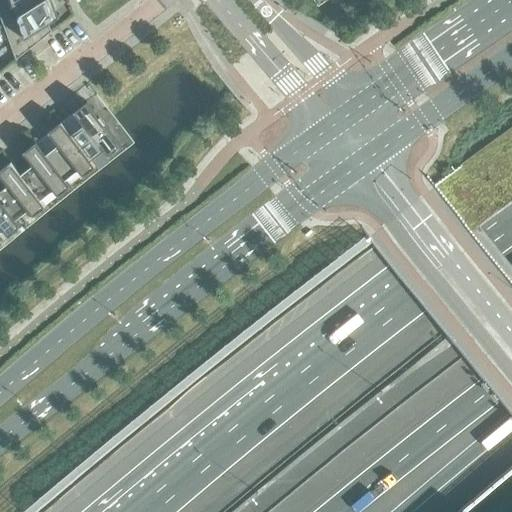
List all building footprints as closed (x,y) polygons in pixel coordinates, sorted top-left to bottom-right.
[(42,0),(0,0),(0,13),(4,24),(42,0)] [(61,17),(54,0),(42,0),(4,24),(17,59),(49,34),(45,27),(61,17)] [(84,124),(72,134),(92,159),(104,149),(109,155),(122,146),(88,101),(75,111),(84,124)] [(511,118),(489,134),(416,182),(341,239),(235,320),(118,414),(0,511),(15,511),(123,422),(240,328),(346,244),(415,191),(418,191),(423,194),(456,235),(490,281),(494,285),(490,289),(424,339),(324,419),(207,511),(244,511),(335,440),(441,355),(509,303),(511,305),(511,441),(425,511),(443,511),(511,455),(511,118)] [(59,144),(47,154),(67,179),(79,169),(84,175),(97,165),(92,159),(72,134),(62,121),(49,131),(59,144)] [(34,164),(22,174),(41,199),(54,189),(59,195),(72,185),(67,179),(47,154),(37,141),(24,152),(34,164)] [(0,173),(9,184),(0,191),(0,198),(17,219),(29,209),(34,215),(47,205),(41,199),(22,174),(12,161),(0,170),(0,173)] [(17,219),(0,198),(0,232),(4,229),(10,235),(22,225),(17,219)]
